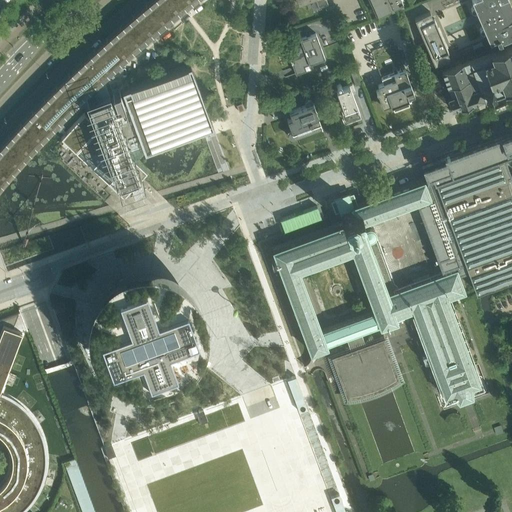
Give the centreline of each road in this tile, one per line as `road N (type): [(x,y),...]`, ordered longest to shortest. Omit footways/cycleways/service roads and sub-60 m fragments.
road 1 (residential): [(511,110),(265,200),(245,144),(256,0)]
road 2 (secondary): [(0,113),(112,0)]
